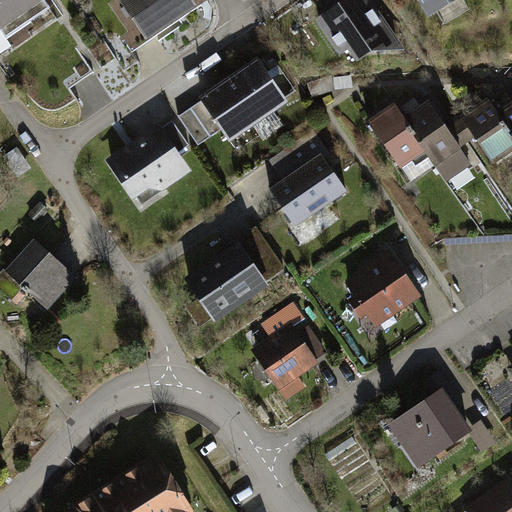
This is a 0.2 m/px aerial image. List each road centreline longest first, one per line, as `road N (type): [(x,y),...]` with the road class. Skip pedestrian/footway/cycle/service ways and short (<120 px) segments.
road 1 (residential): [(171,385),(164,333),(46,152),(283,0)]
road 2 (residential): [(263,457),(511,297)]
road 3 (residential): [(0,511),(107,399),(171,385)]
road 4 (residential): [(171,385),(217,402),(263,457)]
